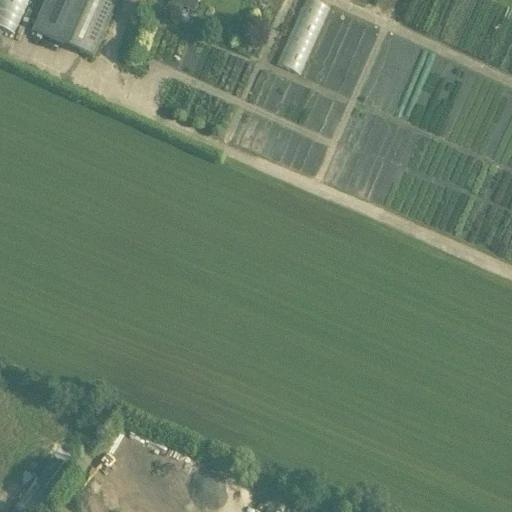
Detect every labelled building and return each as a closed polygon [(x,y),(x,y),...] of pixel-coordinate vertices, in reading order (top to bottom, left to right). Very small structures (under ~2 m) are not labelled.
[(0,0),(0,28),(16,35),(29,0),(0,0)] [(48,0),(33,36),(92,62),(119,0),(48,0)] [(169,0),(194,12),(200,0),(169,0)] [(309,0),(301,0),(275,65),(300,75),(328,7),(309,0)] [(141,14),(125,59),(142,64),(158,20),(141,14)] [(59,461),(39,488),(50,496),(70,470),(59,461)]
